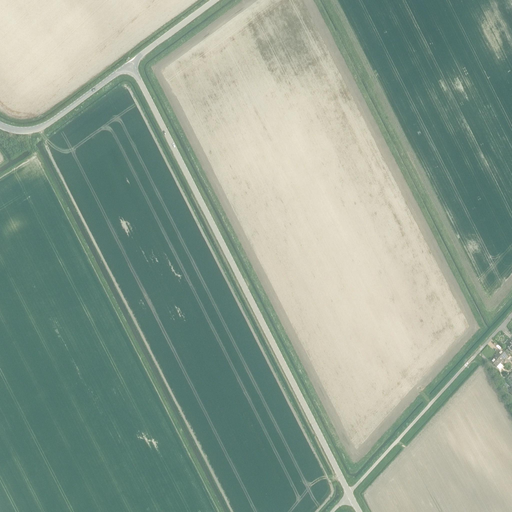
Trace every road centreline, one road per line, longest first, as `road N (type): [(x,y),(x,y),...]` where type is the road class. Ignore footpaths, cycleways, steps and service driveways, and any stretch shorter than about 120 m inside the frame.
road 1 (tertiary): [(348,492),(128,65)]
road 2 (unclassified): [(348,492),(465,365)]
road 3 (tertiary): [(2,126),(29,131),(46,124),(128,65)]
